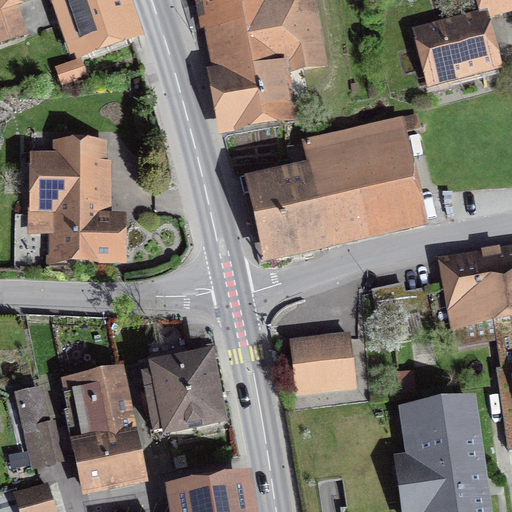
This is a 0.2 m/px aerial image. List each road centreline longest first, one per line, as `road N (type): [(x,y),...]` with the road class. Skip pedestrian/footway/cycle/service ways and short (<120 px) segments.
road 1 (secondary): [(233,291),(149,0)]
road 2 (residential): [(511,227),(233,291)]
road 3 (tertiary): [(0,293),(136,298),(233,291)]
road 4 (secondary): [(278,511),(233,291)]
